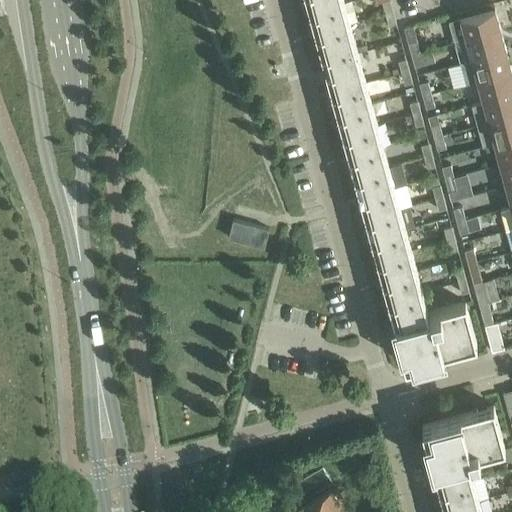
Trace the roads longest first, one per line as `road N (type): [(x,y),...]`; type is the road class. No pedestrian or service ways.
road 1 (residential): [(383,395),(275,0)]
road 2 (tertiary): [(24,0),(48,158),(90,316)]
road 3 (tertiary): [(90,316),(61,0)]
road 4 (tertiary): [(119,511),(90,316)]
road 5 (residential): [(383,395),(511,360)]
road 6 (residential): [(415,511),(383,395)]
